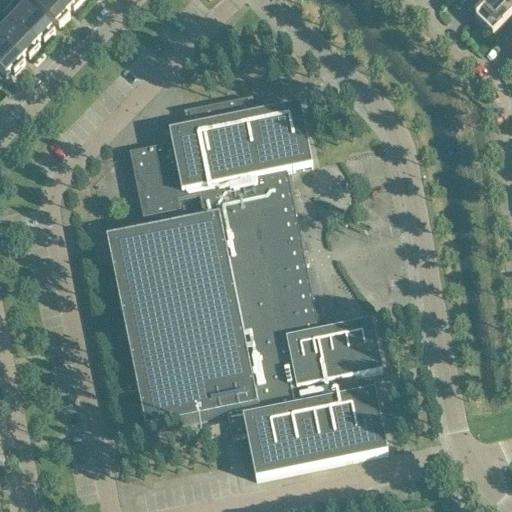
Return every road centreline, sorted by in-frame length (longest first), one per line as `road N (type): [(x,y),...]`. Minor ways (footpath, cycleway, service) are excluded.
road 1 (residential): [(469,462),(392,134),(265,0)]
road 2 (residential): [(511,311),(488,93),(415,23)]
road 3 (residential): [(0,141),(134,0)]
road 4 (residential): [(34,511),(0,338)]
